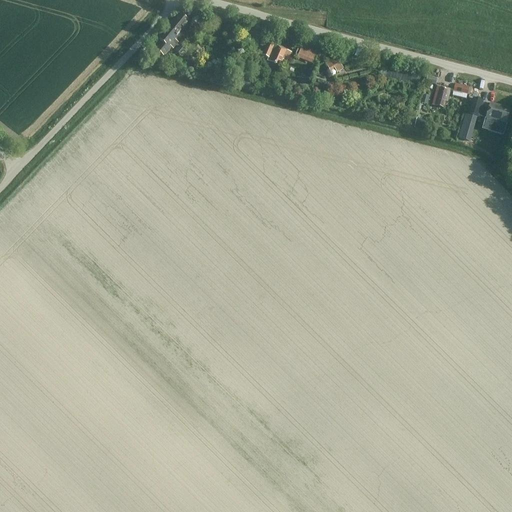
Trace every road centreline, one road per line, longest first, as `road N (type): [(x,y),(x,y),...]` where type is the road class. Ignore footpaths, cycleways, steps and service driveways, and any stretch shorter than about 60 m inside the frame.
road 1 (unclassified): [(511,85),(204,0)]
road 2 (unclassified): [(0,186),(173,0)]
